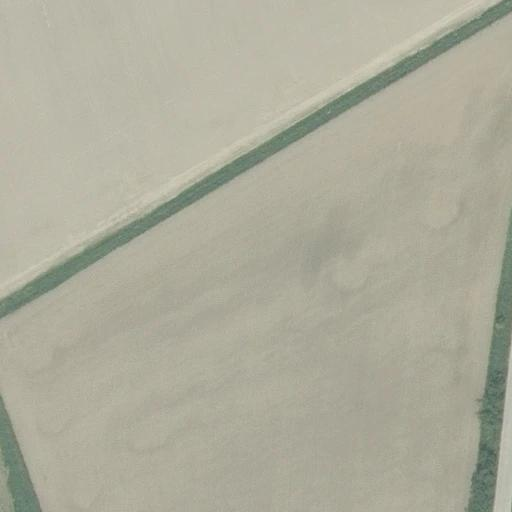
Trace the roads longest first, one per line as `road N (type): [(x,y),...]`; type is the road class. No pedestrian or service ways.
road 1 (track): [(0,273),(458,0)]
road 2 (unclassified): [(484,511),(511,281)]
